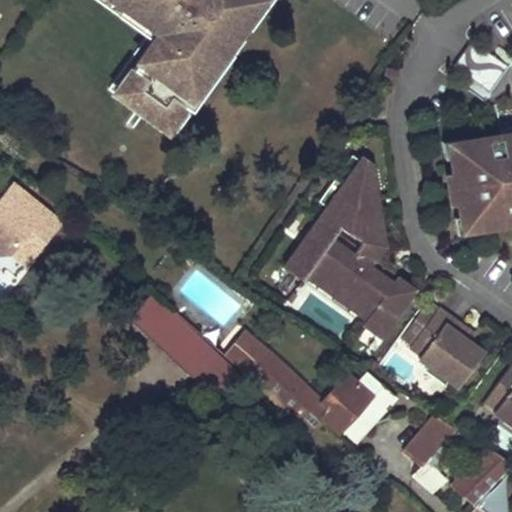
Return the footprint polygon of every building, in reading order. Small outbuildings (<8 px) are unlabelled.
[(231,39),(259,0),(111,0),(138,20),(146,19),(156,26),(158,33),(114,93),(165,129),(182,105),(190,111),(200,97),(193,91),(224,49),(211,40),(218,30),(231,39)] [(146,19),(138,20),(158,33),(156,26),(146,19)] [(224,49),(231,39),(218,30),(211,40),(224,49)] [(503,63),(501,61),(470,39),(452,65),(483,88),(484,89),(486,90),(487,92),(488,93),(508,64),(506,64),(504,63),(503,63)] [(396,70),(386,68),(383,81),(393,83),(396,70)] [(190,111),(182,105),(165,129),(172,135),(190,111)] [(511,133),(500,136),(499,134),(463,140),(465,154),(448,157),(458,217),(476,214),(478,228),(511,222),(511,133)] [(445,143),(448,157),(465,154),(463,140),(445,143)] [(358,160),(350,154),(334,177),(342,183),(358,160)] [(360,242),(377,254),(383,246),(370,164),(360,157),(358,160),(342,183),(325,206),(282,267),(301,280),(304,275),(309,268),(323,278),(339,290),(355,301),(369,311),(364,318),(361,323),(379,336),(413,289),(373,261),(356,248),(334,233),(339,226),(360,242)] [(325,206),(342,183),(334,177),(317,200),(325,206)] [(0,252),(13,251),(17,247),(31,259),(63,220),(15,182),(0,200),(0,252)] [(458,217),(460,231),(478,228),(476,214),(458,217)] [(377,254),(360,242),(356,248),(373,261),(377,254)] [(17,247),(13,251),(28,263),(31,259),(17,247)] [(323,278),(309,268),(304,275),(318,285),(323,278)] [(339,290),(323,278),(318,285),(334,296),(339,290)] [(355,301),(339,290),(334,296),(350,308),(355,301)] [(369,311),(355,301),(350,308),(364,318),(369,311)] [(141,324),(151,335),(170,316),(159,306),(141,324)] [(464,328),(437,308),(408,346),(420,354),(459,383),(482,352),(469,342),(459,335),(464,328)] [(195,341),(170,316),(151,335),(177,361),(195,341)] [(459,335),(469,342),(474,335),(464,328),(459,335)] [(244,373),(265,352),(243,333),(223,356),(244,373)] [(195,341),(177,361),(210,394),(212,392),(218,397),(238,374),(197,339),(195,341)] [(323,402),(266,351),(265,352),(244,373),(242,374),(292,418),(293,417),(311,434),(322,422),(324,420),(338,432),(339,431),(343,435),(374,424),(385,411),(383,409),(388,404),(390,406),(396,399),(366,372),(355,383),(347,376),(345,378),(342,375),(331,387),(334,390),(323,402)] [(420,354),(417,357),(457,386),(459,383),(420,354)] [(511,361),(511,362),(483,400),(494,408),(511,421),(511,361)] [(511,421),(494,408),(492,412),(511,426),(511,421)] [(424,426),(443,442),(453,431),(434,415),(424,426)] [(374,424),(343,435),(349,440),(354,445),(364,434),(374,424)] [(427,462),(443,442),(424,426),(413,440),(422,467),(427,462)] [(511,465),(487,448),(448,485),(473,507),(511,468),(511,465)] [(446,481),(427,462),(422,467),(413,478),(431,494),(446,481)]
